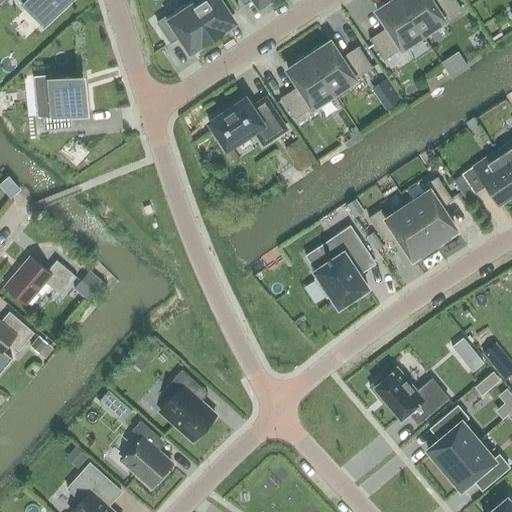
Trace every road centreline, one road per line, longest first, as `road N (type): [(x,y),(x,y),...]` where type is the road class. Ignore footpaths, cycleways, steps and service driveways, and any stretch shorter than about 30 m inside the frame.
road 1 (residential): [(274,409),(195,249),(150,112)]
road 2 (residential): [(274,409),(423,295),(511,240)]
road 3 (residential): [(150,112),(325,0)]
road 4 (residential): [(274,409),(367,511)]
road 5 (residential): [(274,409),(183,511)]
